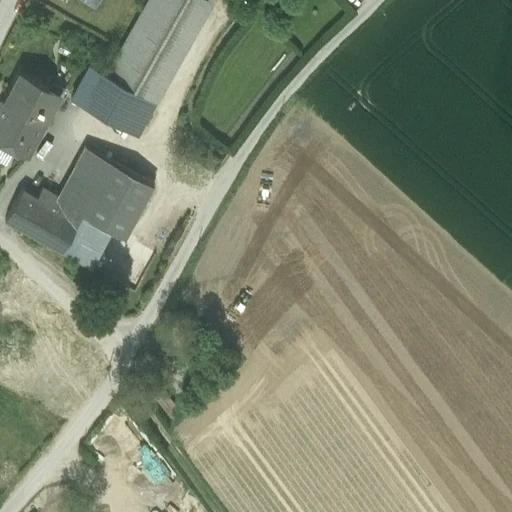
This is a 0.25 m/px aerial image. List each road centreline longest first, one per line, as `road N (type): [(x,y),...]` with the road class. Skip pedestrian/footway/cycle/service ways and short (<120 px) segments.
road 1 (residential): [(377,0),(259,126),(117,374),(8,511)]
road 2 (track): [(124,361),(0,238)]
road 3 (track): [(217,511),(117,374)]
